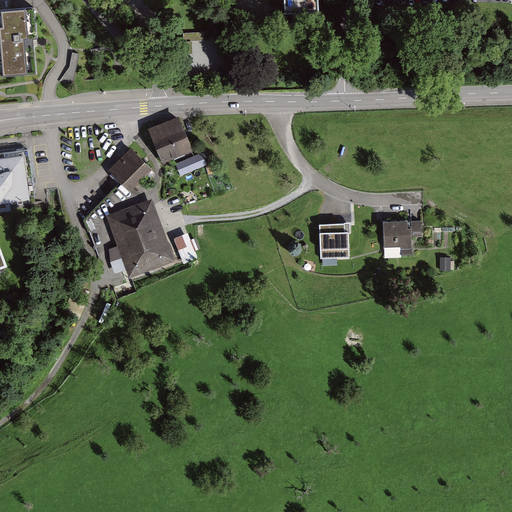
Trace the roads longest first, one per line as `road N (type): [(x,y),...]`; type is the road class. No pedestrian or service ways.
road 1 (track): [(0,425),(48,380),(92,303),(91,262),(49,115)]
road 2 (tertiary): [(283,102),(511,92)]
road 3 (residential): [(283,102),(291,151),(314,177),(352,198),(420,199)]
road 4 (tertiary): [(0,122),(166,106)]
road 5 (residential): [(166,106),(163,90),(88,0)]
